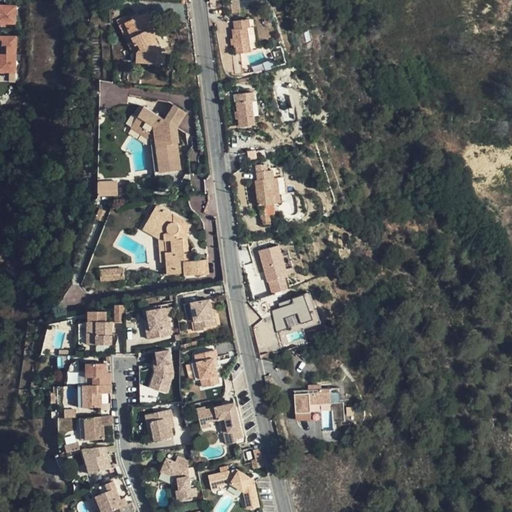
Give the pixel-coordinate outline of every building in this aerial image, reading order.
[(0,25),(17,25),(16,4),(0,4),(0,25)] [(119,25),(123,33),(129,31),(135,44),(139,51),(137,53),(137,63),(163,64),(164,52),(161,52),(150,28),(154,27),(148,12),(119,25)] [(235,30),(232,30),(235,55),(251,53),(247,28),(250,28),(249,19),(234,21),(235,30)] [(250,28),(247,28),(251,53),(257,52),(254,27),(250,28)] [(129,31),(123,33),(129,46),(135,44),(129,31)] [(0,73),(17,73),(16,35),(0,35),(0,73)] [(252,92),(237,94),(238,103),(236,103),(239,128),(254,126),(251,101),(253,101),(252,92)] [(174,104),(164,119),(172,124),(178,128),(187,113),(174,104)] [(172,124),(164,119),(144,106),(138,116),(143,119),(144,131),(155,137),(157,136),(160,143),(156,146),(160,152),(157,154),(161,161),(158,162),(160,173),(173,171),(172,164),(180,163),(177,144),(176,137),(171,137),(168,130),(172,124)] [(143,119),(138,116),(131,127),(142,134),(144,131),(143,119)] [(176,137),(179,136),(178,128),(172,124),(168,130),(171,137),(176,137)] [(156,143),(155,137),(144,131),(142,134),(156,143)] [(172,164),(173,171),(181,170),(180,163),(172,164)] [(271,171),(256,173),(257,180),(255,181),(259,206),(273,204),(272,195),(278,194),(286,193),(284,177),(272,179),(271,171)] [(98,182),(98,195),(118,194),(117,181),(98,182)] [(178,225),(184,221),(156,205),(151,214),(155,217),(149,226),(164,235),(167,262),(168,274),(185,273),(185,276),(194,275),(193,261),(192,253),(188,253),(184,254),(182,232),(179,231),(179,230),(179,227),(178,225)] [(155,217),(151,214),(146,224),(149,226),(155,217)] [(186,223),(184,221),(178,225),(179,227),(179,230),(179,231),(182,232),(186,234),(188,232),(188,230),(188,228),(188,226),(187,225),(186,223)] [(149,226),(146,224),(142,230),(158,239),(164,235),(149,226)] [(164,235),(158,239),(160,262),(167,262),(164,235)] [(257,251),(271,294),(291,287),(277,245),(257,251)] [(193,261),(194,275),(208,274),(207,259),(193,261)] [(125,279),(124,268),(100,270),(101,281),(125,279)] [(269,307),(276,332),(317,320),(310,295),(269,307)] [(203,323),(204,327),(217,325),(215,313),(211,314),(210,310),(212,310),(210,299),(191,303),(194,320),(195,325),(203,323)] [(194,320),(191,303),(185,303),(188,321),(194,320)] [(147,310),(149,319),(150,330),(154,330),(155,337),(172,334),(170,323),(168,323),(168,318),(166,307),(147,310)] [(91,321),(91,334),(96,335),(96,344),(112,344),(112,326),(110,326),(109,321),(91,321)] [(154,330),(150,330),(146,331),(147,339),(155,337),(154,330)] [(197,362),(201,378),(203,387),(220,383),(216,367),(215,362),(217,361),(214,349),(195,354),(197,362)] [(158,365),(154,366),(155,371),(150,387),(167,393),(174,373),(169,350),(156,352),(157,359),(158,365)] [(196,379),(201,378),(197,362),(192,363),(196,379)] [(93,377),(93,385),(107,385),(106,371),(106,363),(86,363),(86,377),(93,377)] [(101,393),(111,393),(111,384),(107,385),(93,385),(83,385),(84,408),(101,407),(101,393)] [(294,391),(295,413),(309,413),(309,405),(331,404),(330,390),(317,390),(317,386),(310,387),(310,391),(294,391)] [(229,432),(224,433),(226,444),(237,441),(236,438),(243,437),(235,402),(215,407),(206,409),(206,406),(196,408),(201,428),(210,426),(209,421),(221,418),(225,418),(229,432)] [(150,420),(153,432),(155,440),(173,437),(171,428),(170,422),(173,421),(171,409),(145,414),(147,421),(150,420)] [(103,425),(113,424),(112,415),(85,417),(86,440),(104,438),(103,425)] [(221,418),(224,433),(229,432),(225,418),(221,418)] [(68,452),(81,449),(79,442),(66,444),(68,452)] [(105,446),(82,449),(89,474),(111,468),(105,446)] [(264,466),(260,449),(253,450),(255,459),(256,460),(255,460),(255,461),(253,462),(252,462),(253,469),(256,468),(264,466)] [(178,479),(179,485),(179,490),(176,491),(177,499),(197,496),(196,488),(191,488),(188,467),(190,462),(178,456),(175,462),(166,458),(165,462),(161,471),(175,478),(178,479)] [(229,470),(221,472),(208,476),(211,487),(218,485),(218,486),(230,483),(243,491),(247,509),(260,507),(255,483),(255,482),(251,480),(252,478),(237,468),(229,470)] [(102,493),(95,496),(102,511),(109,511),(120,507),(128,505),(125,498),(121,499),(116,488),(116,487),(114,481),(106,485),(108,491),(102,493)] [(99,487),(102,493),(108,491),(106,485),(99,487)] [(93,497),(99,511),(102,511),(95,496),(93,497)] [(132,511),(135,511),(132,503),(128,505),(120,507),(122,511),(132,511)]
